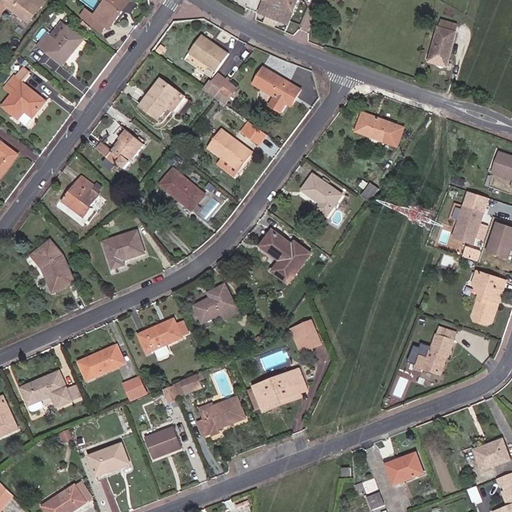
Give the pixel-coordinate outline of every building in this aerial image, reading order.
[(41,0),(34,0),(31,3),(27,0),(0,0),(0,11),(7,5),(27,23),(44,2),(41,0)] [(110,0),(100,13),(93,8),(86,16),(110,34),(114,28),(117,30),(138,0),(137,0),(110,0)] [(288,24),(298,0),(263,0),(258,11),(288,24)] [(91,37),(66,21),(55,35),(52,33),(43,46),(71,64),(91,37)] [(442,60),(451,63),(459,36),(456,35),(458,28),(443,23),(430,66),(439,69),(442,60)] [(214,70),(226,54),(201,37),(190,53),(214,70)] [(209,75),(214,70),(190,53),(186,59),(209,75)] [(439,69),(448,72),(451,63),(442,60),(439,69)] [(37,72),(29,66),(9,88),(17,95),(8,108),(27,121),(32,113),(42,119),(54,101),(28,82),(37,72)] [(298,98),(303,90),(265,68),(254,86),(274,99),(270,106),(283,114),(294,96),(298,98)] [(207,89),(227,105),(241,88),(221,72),(207,89)] [(188,98),(178,90),(163,78),(142,105),(157,117),(166,106),(175,114),(188,98)] [(376,125),(378,119),(364,113),(362,119),(376,125)] [(356,135),(397,150),(405,129),(378,119),(376,125),(362,119),(356,135)] [(252,124),(249,121),(241,133),(244,135),(252,124)] [(244,135),(259,145),(268,134),(252,124),(244,135)] [(124,170),(144,145),(126,130),(117,141),(120,143),(113,151),(102,142),(94,152),(114,167),(116,164),(124,170)] [(253,153),(221,130),(207,147),(225,160),(220,166),(236,177),(253,153)] [(0,182),(4,185),(25,154),(0,135),(0,182)] [(511,154),(504,152),(498,174),(511,179),(511,154)] [(194,213),(207,196),(176,170),(162,188),(194,213)] [(349,196),(317,173),(305,193),(326,205),(322,210),(334,219),(349,196)] [(90,207),(81,201),(93,187),(78,176),(57,202),(79,220),(90,207)] [(365,197),(375,203),(384,190),(375,184),(365,197)] [(491,213),(468,206),(458,239),(480,246),(491,213)] [(511,226),(501,223),(492,253),(511,260),(511,226)] [(299,244),(278,229),(265,248),(285,262),(278,272),(294,285),(318,254),(301,241),(299,244)] [(118,260),(140,254),(134,232),(98,242),(106,269),(119,266),(118,260)] [(52,290),(71,281),(59,254),(45,240),(31,255),(41,265),(52,290)] [(480,260),(482,251),(468,247),(465,257),(480,260)] [(511,300),(511,280),(490,273),(486,286),(492,298),(490,303),(485,319),(487,324),(499,328),(504,326),(510,309),(509,305),(510,302),(511,300)] [(196,306),(202,322),(237,308),(227,286),(210,293),(212,300),(196,306)] [(490,303),(492,298),(486,286),(481,300),(490,303)] [(180,318),(142,334),(152,356),(188,339),(180,318)] [(313,349),(325,344),(316,320),(295,327),(299,338),(307,335),(312,347),(313,349)] [(427,354),(422,369),(431,373),(432,369),(450,375),(456,357),(458,358),(464,340),(451,336),(454,328),(449,326),(442,345),(439,344),(435,356),(427,354)] [(454,328),(451,336),(464,340),(467,333),(454,328)] [(303,350),(312,347),(307,335),(299,338),(303,350)] [(121,344),(83,360),(92,381),(131,366),(121,344)] [(66,385),(58,366),(20,383),(30,407),(32,407),(41,403),(42,401),(40,395),(50,391),(54,389),(59,401),(71,396),(70,395),(66,385)] [(295,388),(303,386),(297,369),(251,386),(261,412),(272,407),(271,403),(297,394),(295,388)] [(202,375),(186,382),(191,396),(208,389),(202,375)] [(145,378),(128,384),(136,402),(152,395),(145,378)] [(80,390),(75,380),(66,385),(70,395),(80,390)] [(176,398),(185,394),(180,382),(172,385),(176,398)] [(168,401),(176,398),(172,385),(163,389),(168,401)] [(55,403),(59,401),(54,389),(50,391),(55,403)] [(271,403),(272,407),(298,397),(297,394),(271,403)] [(10,397),(0,400),(0,442),(26,432),(10,397)] [(253,422),(243,397),(219,406),(218,403),(203,408),(208,420),(202,423),(210,442),(227,435),(225,431),(253,422)] [(187,451),(178,428),(150,439),(159,461),(187,451)] [(511,449),(508,440),(477,452),(487,474),(511,464),(511,449)] [(137,467),(129,444),(93,457),(101,479),(137,467)] [(422,453),(390,463),(399,487),(431,476),(422,453)] [(351,473),(361,473),(362,466),(352,465),(351,473)] [(511,511),(511,473),(498,477),(500,484),(503,483),(505,490),(510,489),(511,493),(503,495),(506,506),(491,510),(491,511),(511,511)] [(366,493),(378,489),(375,478),(363,482),(366,493)] [(93,499),(81,482),(75,487),(87,504),(93,499)] [(0,511),(12,496),(1,485),(0,485),(0,511)] [(44,511),(75,511),(87,504),(75,487),(42,509),(44,511)] [(376,511),(382,511),(390,510),(384,494),(372,497),(376,511)]
